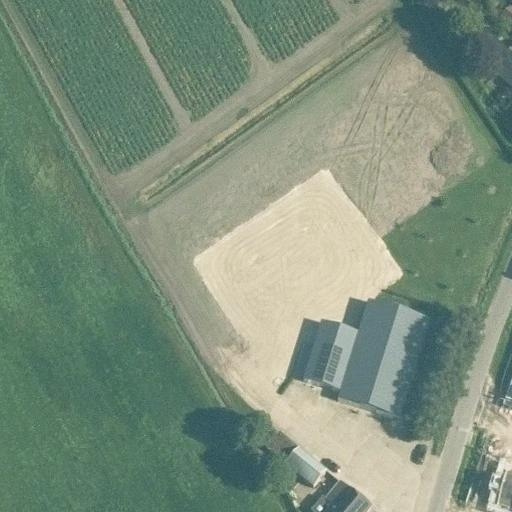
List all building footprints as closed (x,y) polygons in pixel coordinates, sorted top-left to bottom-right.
[(511,12),(510,11),(498,24),(511,36),(511,12)] [(511,57),(497,75),(511,88),(511,57)] [(187,258),(240,334),(380,237),(321,157),(187,258)] [(429,324),(409,319),(368,306),(358,339),(339,397),(337,404),(398,423),(429,324)] [(339,397),(358,339),(320,327),(302,385),(339,397)] [(278,435),(266,450),(285,467),(298,452),(278,435)] [(298,452),(285,467),(313,490),(326,475),(298,452)] [(511,511),(511,481),(489,472),(474,511),(511,511)] [(323,500),(312,511),(369,511),(355,499),(339,486),(326,503),(323,500)]
